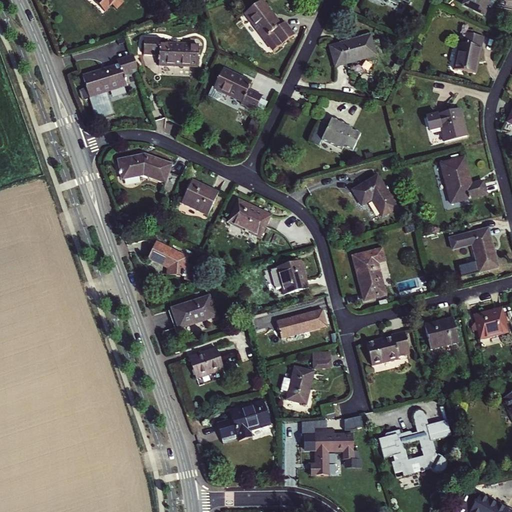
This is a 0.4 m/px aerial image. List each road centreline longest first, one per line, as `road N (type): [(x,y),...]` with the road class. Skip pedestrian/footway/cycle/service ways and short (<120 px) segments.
road 1 (tertiary): [(77,147),(175,429),(191,500)]
road 2 (residential): [(244,180),(330,0)]
road 3 (residential): [(244,180),(317,226),(345,325)]
road 4 (residential): [(77,147),(149,136),(244,180)]
road 5 (residential): [(345,325),(511,282)]
road 6 (residential): [(511,211),(489,124),(511,58)]
road 7 (tertiary): [(20,0),(77,147)]
road 8 (residential): [(191,500),(291,499),(323,511)]
